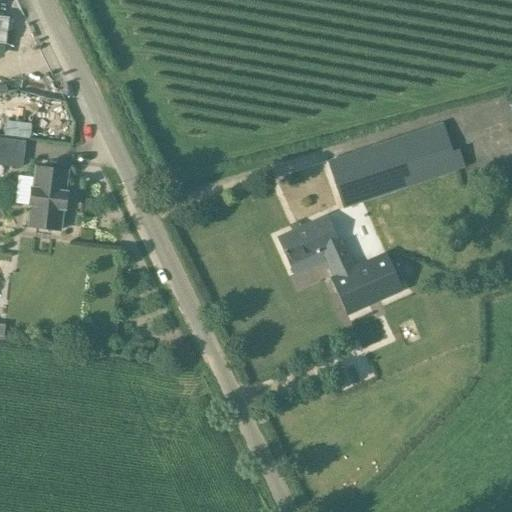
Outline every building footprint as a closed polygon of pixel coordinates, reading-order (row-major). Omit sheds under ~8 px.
[(2,134),(28,137),(30,122),(4,119),(2,134)] [(458,171),(442,123),(327,162),(343,210),(458,171)] [(0,163),(21,167),(25,139),(0,135),(0,163)] [(64,192),(67,171),(35,167),(33,188),(31,188),(29,205),(30,205),(28,226),(60,230),(62,209),(64,210),(66,192),(64,192)] [(403,291),(389,260),(386,253),(384,254),(355,267),(344,242),(338,244),(326,217),(300,228),(292,232),(278,238),(290,266),(291,265),(322,252),(325,260),(333,276),(330,278),(347,316),(403,291)]
